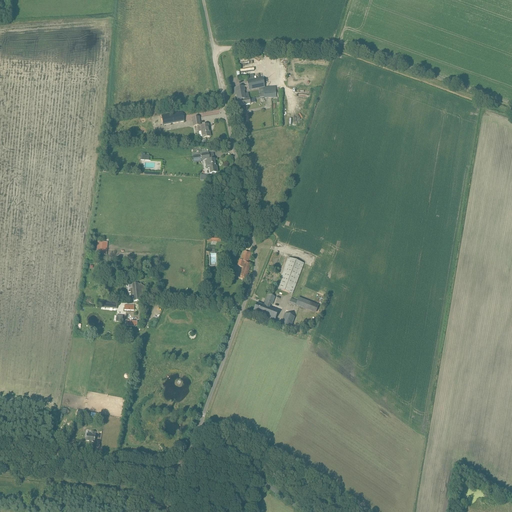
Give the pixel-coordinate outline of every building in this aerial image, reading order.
[(265,78),(262,78),(247,81),(248,90),(253,90),(253,92),(263,90),(263,88),(264,87),(263,82),(266,81),(265,78)] [(239,106),(244,105),(250,104),(249,98),(248,94),(244,94),(242,87),(235,89),(235,93),(236,93),(238,101),(238,100),(239,106)] [(263,88),(264,99),(271,98),(271,87),(263,88)] [(184,122),(182,112),(161,116),(163,125),(184,122)] [(202,138),(210,137),(209,132),(208,125),(200,126),(199,117),(192,119),(192,122),(193,127),(197,126),(198,132),(201,131),(202,138)] [(209,169),(210,174),(212,174),(217,173),(217,169),(216,169),(214,160),(207,161),(205,161),(205,165),(206,169),(209,169)] [(244,251),(241,260),(239,260),(238,266),(243,268),(239,279),(241,279),(246,281),(251,264),(246,262),(247,259),(248,260),(250,253),(244,251)] [(277,288),(281,290),(292,294),(304,264),(288,258),(277,288)] [(134,301),(135,301),(140,301),(139,296),(142,295),(142,291),(143,291),(144,290),(144,289),(144,287),(143,286),(142,286),(141,285),(141,284),(138,285),(138,284),(132,284),(133,289),(131,290),(131,295),(133,295),(134,301)] [(253,313),(258,314),(275,321),(278,311),(271,309),(275,297),(268,295),(264,306),(257,303),(253,313)] [(297,301),(293,299),(291,298),(289,304),(315,314),(319,306),(298,298),(297,301)] [(280,327),(289,331),(294,318),(285,314),(280,327)] [(94,442),(95,437),(95,436),(94,436),(95,432),(92,432),(91,436),(87,435),(86,441),(94,442)]
